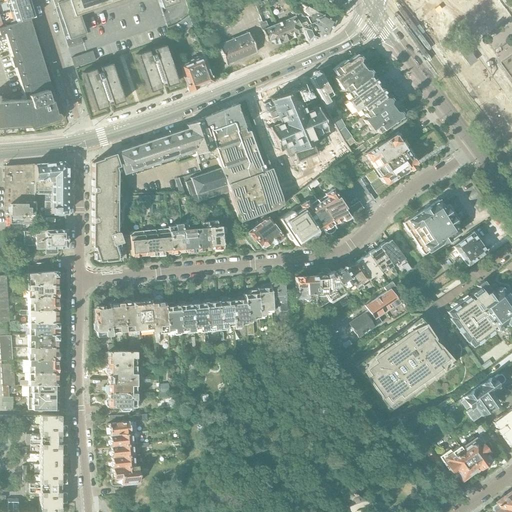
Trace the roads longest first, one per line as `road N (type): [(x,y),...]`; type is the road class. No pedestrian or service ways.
road 1 (residential): [(78,281),(338,255),(477,146)]
road 2 (secondary): [(82,141),(328,51)]
road 3 (residential): [(89,511),(78,281)]
road 4 (residential): [(40,0),(82,141)]
road 5 (residential): [(78,281),(82,141)]
